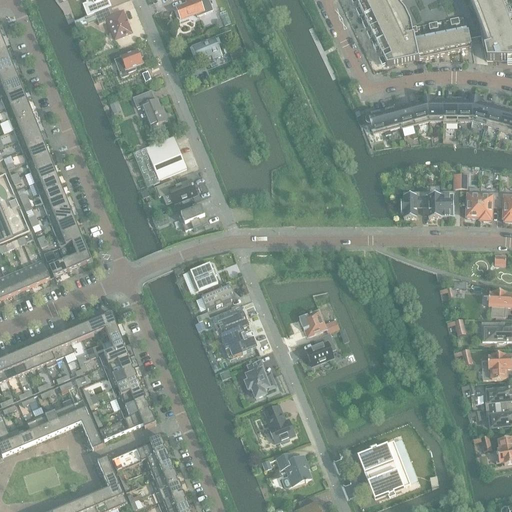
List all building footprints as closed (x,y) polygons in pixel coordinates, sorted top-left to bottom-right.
[(86,0),(88,5),(84,6),(88,18),(94,15),(111,8),(108,1),(110,0),(86,0)] [(210,14),(204,0),(194,0),(188,3),(189,5),(177,10),(181,20),(196,15),(197,18),(210,14)] [(354,0),(362,14),(366,24),(374,41),(379,51),(387,69),(417,63),(419,62),(416,44),(414,34),(412,29),(411,20),(405,9),(400,3),(397,0),(354,0)] [(403,0),(400,3),(405,9),(411,20),(412,29),(416,28),(418,34),(414,34),(416,44),(426,42),(436,40),(437,40),(447,38),(458,35),(468,33),(470,40),(482,38),(484,51),(491,48),(487,36),(482,23),(477,11),(472,0),(403,0)] [(472,0),(477,11),(482,23),(487,36),(491,48),(484,51),(487,63),(511,63),(511,62),(511,32),(508,22),(501,2),(500,2),(499,0),(472,0)] [(88,18),(74,23),(76,30),(77,29),(97,21),(99,25),(105,23),(108,25),(112,34),(111,35),(110,37),(110,39),(111,41),(113,42),(115,42),(132,35),(123,13),(114,16),(111,8),(94,15),(88,18)] [(217,30),(223,28),(220,21),(214,23),(217,30)] [(468,33),(458,35),(462,53),(472,51),(470,40),(468,33)] [(458,35),(447,38),(451,56),(451,55),(460,54),(462,53),(458,35)] [(447,38),(437,40),(440,58),(450,56),(451,56),(447,38)] [(221,53),(215,39),(192,48),(197,62),(221,53)] [(436,40),(426,42),(430,60),(439,58),(440,58),(437,40),(436,40)] [(426,42),(416,44),(419,62),(429,60),(430,60),(426,42)] [(244,55),(241,48),(229,53),(232,60),(244,55)] [(0,64),(11,60),(6,49),(0,51),(0,64)] [(134,68),(143,65),(141,59),(143,58),(140,53),(139,53),(138,52),(121,59),(115,62),(121,75),(120,76),(120,78),(121,77),(122,79),(129,77),(128,75),(136,72),(134,68)] [(0,76),(15,70),(11,60),(0,64),(0,76)] [(0,88),(19,81),(15,70),(0,76),(0,88)] [(23,92),(19,81),(0,88),(0,98),(1,101),(23,92)] [(28,102),(23,92),(1,101),(5,111),(28,102)] [(162,113),(157,101),(155,102),(152,93),(133,100),(137,110),(143,107),(151,129),(168,122),(164,112),(162,113)] [(444,128),(443,101),(443,102),(436,102),(436,100),(434,100),(433,100),(426,101),(429,124),(441,124),(441,128),(444,128)] [(472,124),(475,101),(468,100),(465,100),(465,102),(458,102),(458,101),(458,126),(458,128),(460,128),(460,124),(472,124)] [(429,124),(426,101),(419,102),(417,103),(418,105),(411,107),(410,105),(410,106),(417,131),(419,130),(418,126),(429,124)] [(458,126),(458,101),(450,101),(451,102),(444,102),(444,101),(443,101),(444,128),(444,130),(446,130),(446,126),(458,126)] [(485,131),(491,106),(491,107),(484,105),(484,103),(482,102),(475,101),(472,124),(483,127),(482,131),(485,131)] [(32,113),(28,102),(5,111),(9,122),(32,113)] [(119,110),(117,104),(110,106),(113,113),(119,110)] [(417,131),(410,106),(410,107),(403,109),(403,107),(396,109),(402,131),(413,128),(414,132),(417,131)] [(499,131),(505,109),(498,107),(498,109),(491,107),(492,106),(491,106),(485,131),(487,132),(488,128),(499,131)] [(402,131),(396,109),(382,113),(388,137),(391,136),(390,132),(401,129),(401,131),(402,131)] [(511,141),(511,139),(511,112),(511,111),(505,109),(499,131),(499,133),(511,136),(510,140),(511,141)] [(36,123),(32,113),(9,122),(14,132),(36,123)] [(388,137),(382,113),(368,117),(366,118),(365,119),(365,121),(366,122),(367,123),(369,124),(370,124),(373,136),(385,133),(386,137),(388,137)] [(40,134),(36,123),(14,132),(18,143),(40,134)] [(45,145),(40,134),(18,143),(22,154),(45,145)] [(187,170),(174,139),(133,156),(147,189),(160,185),(159,182),(187,170)] [(49,155),(45,145),(22,154),(26,164),(49,155)] [(53,166),(49,155),(26,164),(31,175),(53,166)] [(57,176),(53,166),(31,175),(35,185),(57,176)] [(61,187),(57,176),(35,185),(39,196),(61,187)] [(191,182),(177,188),(175,182),(155,190),(159,199),(170,194),(175,206),(182,203),(183,205),(189,203),(188,200),(197,197),(191,182)] [(66,198),(61,187),(39,196),(43,207),(66,198)] [(479,221),(480,195),(480,191),(469,190),(469,194),(468,194),(467,220),(479,221)] [(423,209),(422,194),(403,195),(404,203),(401,203),(401,216),(404,216),(404,221),(417,221),(417,210),(423,209)] [(441,220),(441,194),(422,194),(423,209),(429,209),(429,220),(441,220)] [(454,220),(454,198),(453,194),(441,194),(441,220),(442,220),(454,220)] [(498,211),(499,195),(480,195),(479,221),(480,221),(480,223),(490,224),(490,221),(492,221),(492,210),(498,211)] [(511,196),(499,195),(498,211),(504,211),(503,222),(505,222),(504,225),(511,225),(511,196)] [(70,208),(66,198),(43,207),(48,217),(70,208)] [(19,207),(16,200),(9,203),(12,210),(19,207)] [(0,245),(14,239),(0,205),(0,245)] [(74,219),(70,208),(48,217),(52,228),(74,219)] [(208,227),(201,209),(179,217),(186,233),(193,230),(194,233),(208,227)] [(169,223),(166,215),(152,221),(155,229),(169,223)] [(78,229),(74,219),(52,228),(56,238),(78,229)] [(83,240),(78,229),(56,238),(60,249),(72,245),(72,244),(83,240)] [(92,263),(83,240),(72,244),(72,245),(77,257),(78,258),(82,268),(92,263)] [(82,268),(78,258),(77,257),(64,263),(68,273),(82,268)] [(506,259),(495,259),(495,267),(505,267),(506,259)] [(51,282),(43,263),(33,267),(41,286),(51,282)] [(68,273),(64,263),(50,269),(54,280),(68,273)] [(197,294),(218,286),(210,266),(189,274),(197,294)] [(41,286),(33,267),(23,271),(31,290),(41,286)] [(31,290),(23,271),(14,275),(22,294),(31,290)] [(22,294),(14,275),(4,279),(13,298),(22,294)] [(13,298),(4,279),(0,281),(0,294),(3,302),(13,298)] [(207,312),(236,301),(236,300),(233,301),(229,289),(231,288),(231,287),(201,299),(207,312)] [(511,297),(506,297),(506,295),(494,294),(494,297),(489,297),(489,309),(492,309),(491,319),(505,320),(506,310),(511,310),(511,297)] [(325,327),(319,312),(312,315),(312,314),(309,315),(310,317),(299,321),(302,329),(304,328),(308,338),(322,332),(326,331),(328,336),(338,332),(334,323),(325,327)] [(210,320),(208,314),(197,319),(199,324),(210,320)] [(250,329),(244,315),(238,317),(237,315),(223,321),(223,323),(218,325),(219,328),(217,330),(223,344),(226,343),(226,342),(242,336),(245,335),(244,332),(250,329)] [(112,316),(89,325),(94,337),(105,332),(117,327),(112,316)] [(458,338),(466,336),(462,322),(455,324),(458,338)] [(89,325),(66,335),(71,347),(71,346),(80,343),(94,337),(89,325)] [(511,331),(501,332),(501,325),(482,325),(482,344),(497,344),(499,345),(502,345),(504,344),(507,344),(507,345),(508,345),(508,344),(511,344),(511,331)] [(113,352),(99,358),(125,347),(117,327),(105,332),(110,342),(113,352)] [(66,335),(57,339),(65,359),(74,355),(75,354),(71,346),(71,347),(66,335)] [(257,350),(254,340),(248,342),(247,339),(243,340),(242,336),(226,342),(226,343),(223,344),(226,352),(229,351),(233,360),(257,350)] [(336,351),(333,345),(330,336),(318,341),(321,348),(307,354),(312,368),(334,360),(331,353),(336,351)] [(57,339),(47,343),(57,366),(56,362),(65,359),(57,339)] [(47,343),(38,347),(47,370),(57,366),(47,343)] [(38,347),(28,351),(37,370),(46,367),(47,370),(38,347)] [(125,347),(99,358),(104,369),(129,358),(126,351),(125,352),(124,349),(125,348),(125,347)] [(28,351),(19,355),(27,374),(37,370),(28,351)] [(465,368),(472,366),(469,352),(462,354),(465,368)] [(19,355),(10,359),(18,378),(27,374),(19,355)] [(511,358),(505,359),(504,357),(493,357),(493,360),(488,360),(489,371),(483,371),(483,383),(506,382),(506,372),(511,371),(511,358)] [(129,358),(104,369),(108,379),(133,368),(131,362),(129,362),(128,359),(130,359),(129,358)] [(10,359),(0,363),(8,382),(18,378),(10,359)] [(0,363),(0,385),(8,382),(0,363)] [(276,389),(273,381),(271,382),(269,376),(265,378),(264,376),(262,372),(264,372),(261,364),(249,369),(251,375),(247,377),(249,383),(246,384),(249,392),(252,390),(256,400),(266,396),(264,392),(268,390),(269,391),(276,389)] [(133,368),(108,379),(112,390),(138,379),(135,372),(134,373),(132,370),(134,369),(133,368)] [(138,379),(112,390),(116,400),(142,390),(139,383),(138,383),(137,381),(138,380),(138,379)] [(142,390),(116,400),(121,411),(146,400),(143,393),(142,394),(141,391),(142,390)] [(511,403),(511,391),(510,391),(508,391),(508,392),(506,392),(504,391),(500,391),(499,393),(484,394),(486,412),(504,411),(504,404),(511,403)] [(146,400),(121,411),(125,421),(150,411),(148,404),(146,404),(145,402),(147,401),(146,400)] [(72,401),(62,405),(65,410),(73,429),(81,426),(82,426),(74,406),(72,401)] [(84,402),(74,406),(82,426),(86,435),(96,431),(84,402)] [(295,438),(289,422),(285,424),(283,420),(284,419),(279,408),(265,414),(271,429),(269,430),(275,446),(282,443),(282,446),(284,446),(289,444),(290,443),(289,440),(295,438)] [(53,409),(44,413),(54,437),(63,434),(64,434),(64,433),(53,409)] [(54,409),(53,409),(64,433),(72,430),(73,430),(73,429),(65,410),(56,414),(54,409)] [(107,429),(100,432),(102,438),(105,443),(112,440),(143,427),(145,431),(157,426),(152,415),(151,415),(149,412),(151,412),(150,411),(125,421),(107,429)] [(511,415),(505,417),(504,411),(486,412),(487,419),(490,419),(491,431),(503,429),(505,430),(508,430),(510,429),(511,428),(511,415)] [(0,413),(0,442),(0,443),(10,438),(9,434),(0,413)] [(44,415),(35,419),(45,441),(54,438),(54,437),(44,413),(43,414),(44,415)] [(35,419),(26,423),(35,445),(44,442),(45,442),(45,441),(35,419)] [(27,427),(18,430),(26,449),(35,446),(36,446),(35,445),(26,423),(25,423),(27,427)] [(18,430),(9,434),(10,438),(17,453),(25,450),(26,450),(26,449),(18,430)] [(96,431),(86,435),(86,436),(86,435),(93,452),(93,453),(103,448),(102,445),(96,431)] [(2,447),(0,447),(0,453),(3,460),(4,459),(3,459),(16,453),(16,454),(17,454),(17,453),(10,438),(0,443),(2,447)] [(113,463),(115,468),(117,474),(125,471),(143,463),(167,453),(167,452),(165,452),(164,450),(166,449),(161,438),(150,442),(151,446),(120,459),(113,463)] [(489,438),(481,440),(484,454),(492,452),(490,442),(489,438)] [(511,439),(499,442),(500,452),(497,453),(494,453),(496,466),(504,464),(504,467),(511,465),(511,439)] [(359,457),(358,458),(364,474),(365,475),(365,474),(366,474),(368,478),(402,465),(394,445),(394,444),(393,444),(371,453),(359,457)] [(167,453),(143,463),(147,473),(171,463),(171,462),(170,463),(168,460),(170,460),(167,453)] [(311,481),(305,467),(307,466),(304,458),(294,462),(291,456),(277,461),(281,472),(286,470),(289,478),(283,481),(282,483),(285,490),(287,491),(293,488),(305,483),(306,484),(308,483),(307,482),(311,481)] [(108,460),(98,464),(98,465),(99,465),(106,481),(116,477),(110,464),(108,460)] [(171,463),(147,473),(148,474),(151,473),(155,482),(150,484),(150,485),(176,474),(175,473),(174,474),(173,471),(174,470),(171,463)] [(271,469),(269,464),(268,463),(262,465),(265,471),(271,469)] [(402,465),(368,478),(370,483),(369,483),(368,484),(369,484),(375,500),(375,501),(376,500),(388,496),(394,493),(410,487),(411,487),(410,486),(402,465)] [(176,474),(150,485),(154,495),(180,484),(179,484),(178,484),(177,481),(178,481),(176,474)] [(116,477),(106,481),(105,481),(106,482),(110,490),(118,510),(128,506),(116,477)] [(180,484),(154,495),(159,506),(184,495),(184,494),(182,495),(181,492),(183,491),(180,484)] [(101,495),(100,495),(107,511),(113,511),(118,510),(110,490),(109,491),(101,495)] [(91,499),(96,511),(107,511),(100,495),(91,499)] [(184,495),(159,506),(160,511),(172,511),(188,506),(188,505),(187,505),(185,503),(187,502),(184,495)] [(82,503),(85,511),(96,511),(91,499),(82,503)] [(72,507),(74,511),(85,511),(82,503),(81,503),(73,507),(72,507)]
